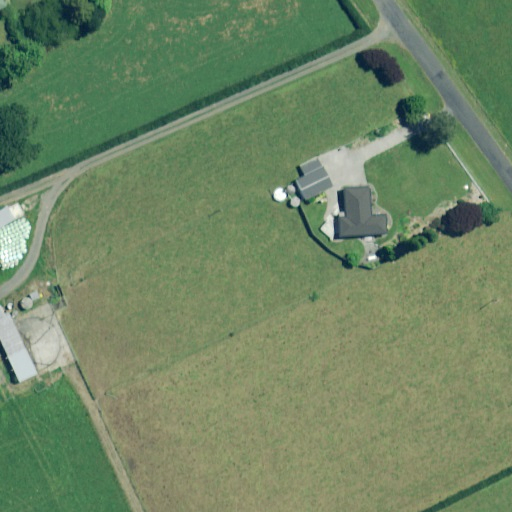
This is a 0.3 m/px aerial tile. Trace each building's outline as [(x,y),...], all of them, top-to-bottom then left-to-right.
[(332,187),(318,158),(300,167),(304,177),(295,181),(304,201),(332,187)] [(371,216),(369,187),(344,189),(345,218),(338,218),(339,236),(384,234),(383,215),(371,216)] [(284,201),(286,190),(275,188),(274,200),(284,201)] [(24,216),(18,203),(0,211),(6,224),(24,216)] [(36,374),(3,303),(0,303),(0,341),(19,382),(36,374)]
